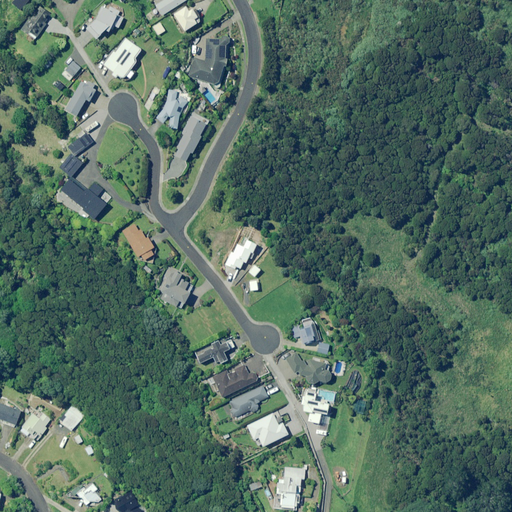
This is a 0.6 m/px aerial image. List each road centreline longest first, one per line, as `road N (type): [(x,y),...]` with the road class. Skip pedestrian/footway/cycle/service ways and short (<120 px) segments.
road 1 (residential): [(238,0),(251,36),(246,94),(189,208),(167,223)]
road 2 (residential): [(265,339),(247,327),(167,223)]
road 3 (residential): [(167,223),(154,205),(149,142),(122,107)]
